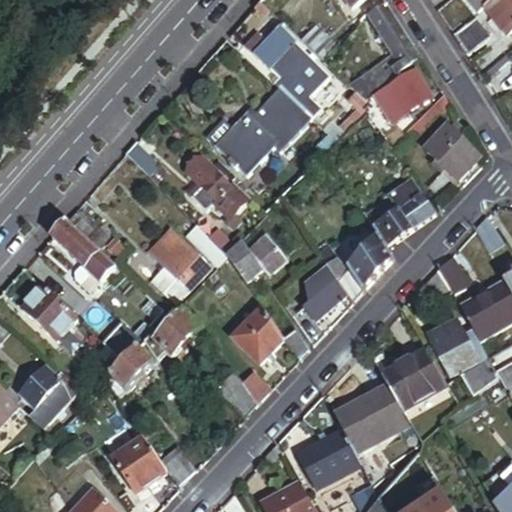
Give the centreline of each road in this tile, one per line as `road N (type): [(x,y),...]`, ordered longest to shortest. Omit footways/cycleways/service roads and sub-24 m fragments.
road 1 (residential): [(192,511),(510,163)]
road 2 (secondary): [(199,0),(0,223)]
road 3 (residential): [(510,163),(404,0)]
